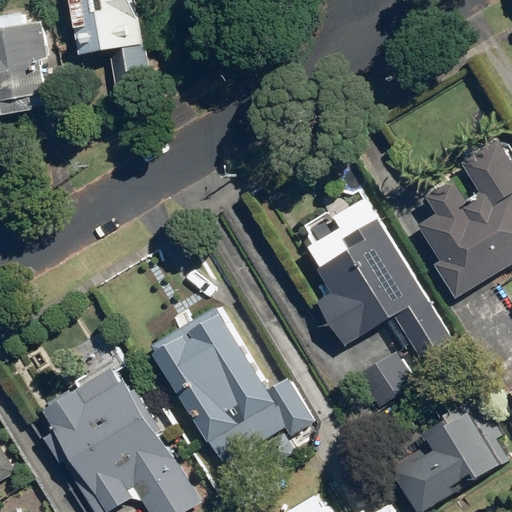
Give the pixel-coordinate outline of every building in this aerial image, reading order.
[(69,0),(78,55),(110,50),(116,86),(149,81),(136,0),(69,0)] [(40,21),(0,27),(0,113),(33,108),(31,95),(44,93),(38,59),(46,58),(40,21)] [(511,388),(510,390),(511,393),(511,146),(507,138),(467,163),(483,188),(469,196),(456,177),(430,193),(440,210),(415,226),(457,294),(511,260),(511,388)] [(331,291),(318,298),(344,343),(392,315),(417,357),(449,338),(378,218),(345,237),(351,248),(317,268),(331,291)] [(221,313),(156,353),(218,455),(255,432),(249,422),(277,406),(221,313)] [(389,348),(351,373),(371,405),(409,381),(389,348)] [(111,364),(43,406),(56,427),(44,434),(91,511),(103,511),(134,493),(144,511),(176,511),(198,499),(124,377),(120,379),(111,364)] [(428,433),(437,447),(397,470),(420,510),(459,488),(455,481),(476,469),(479,476),(503,462),(472,408),(428,433)] [(0,473),(11,467),(0,449),(0,473)] [(332,511),(322,496),(296,511),(332,511)]
